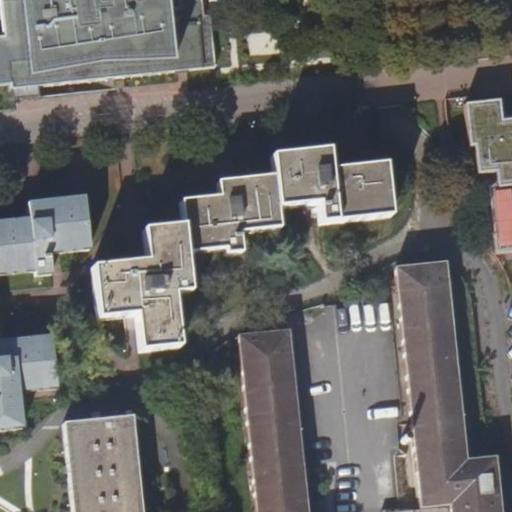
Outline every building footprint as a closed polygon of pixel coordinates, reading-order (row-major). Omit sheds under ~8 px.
[(0,0),(0,86),(10,86),(10,91),(85,83),(175,73),(215,69),(209,16),(203,17),(201,1),(207,0),(0,0)] [(511,92),(445,100),(452,149),(461,180),(473,217),(493,255),(504,269),(511,292),(511,92)] [(12,148),(16,181),(25,180),(21,147),(12,148)] [(239,152),(241,177),(253,175),(251,151),(239,152)] [(134,318),(138,354),(177,350),(171,296),(188,294),(184,257),(223,252),(223,258),(238,256),(236,235),(277,231),(275,211),(315,206),(317,226),(388,218),(382,166),(327,172),(325,152),(269,159),(271,178),(215,185),(216,200),(178,204),(181,228),(141,232),(144,264),(91,270),(96,322),(134,318)] [(0,275),(34,272),(34,278),(51,276),(49,256),(89,252),(84,199),(27,205),(28,220),(0,222),(0,275)] [(448,506),(448,511),(499,511),(495,460),(465,462),(445,263),(395,269),(418,509),(448,506)] [(304,511),(287,333),(236,338),(253,511),(304,511)] [(0,431),(23,429),(19,393),(57,389),(51,338),(0,343),(0,431)] [(140,511),(130,417),(61,424),(70,511),(140,511)]
